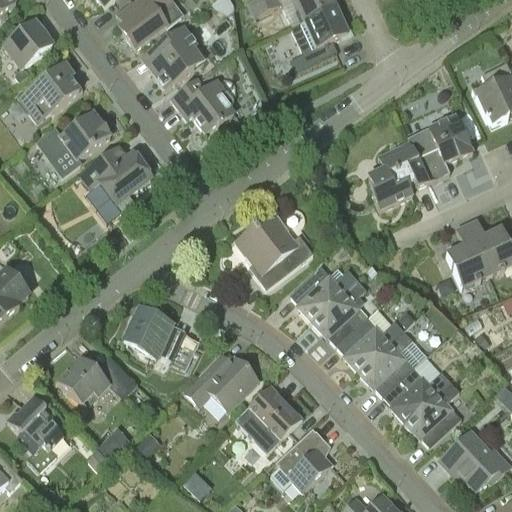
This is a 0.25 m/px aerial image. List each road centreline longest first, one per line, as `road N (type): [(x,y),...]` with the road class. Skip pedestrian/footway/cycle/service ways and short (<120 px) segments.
road 1 (residential): [(432,511),(289,361),(139,267)]
road 2 (residential): [(50,0),(180,163),(199,218)]
road 3 (residential): [(199,218),(392,73)]
road 4 (residential): [(0,379),(139,267)]
road 5 (residential): [(392,73),(501,0)]
road 6 (residential): [(511,190),(392,243)]
